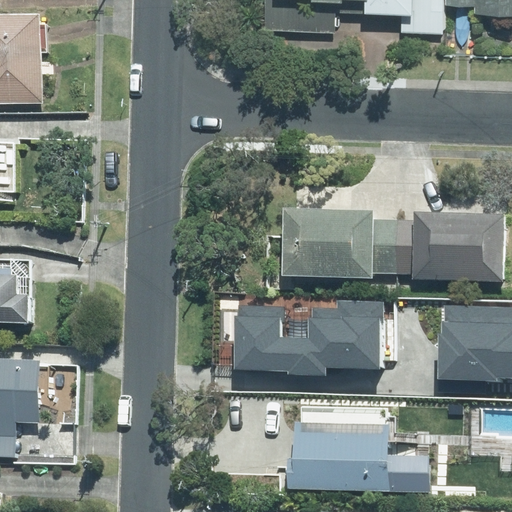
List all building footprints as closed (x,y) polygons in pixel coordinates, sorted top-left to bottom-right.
[(268,0),(268,29),(335,31),(336,9),(405,11),(405,26),(446,27),(446,0),(268,0)] [(511,0),(451,0),(451,8),(511,9),(511,0)] [(44,16),(0,16),(0,105),(46,105),(44,16)] [(380,213),(289,210),(287,279),(378,282),(380,213)] [(511,218),(420,215),(417,282),(509,284),(511,218)] [(0,322),(33,324),(35,262),(0,261),(0,322)] [(240,303),(238,369),(324,372),(324,366),(383,368),(385,300),(334,299),(333,305),(314,305),(313,342),(283,341),(285,305),(240,303)] [(511,306),(442,303),(438,382),(503,384),(503,378),(511,378),(511,306)] [(45,362),(0,360),(0,456),(17,457),(19,423),(43,423),(45,362)] [(396,413),(303,410),(301,461),(296,461),(295,489),(437,494),(438,459),(394,457),(396,413)]
